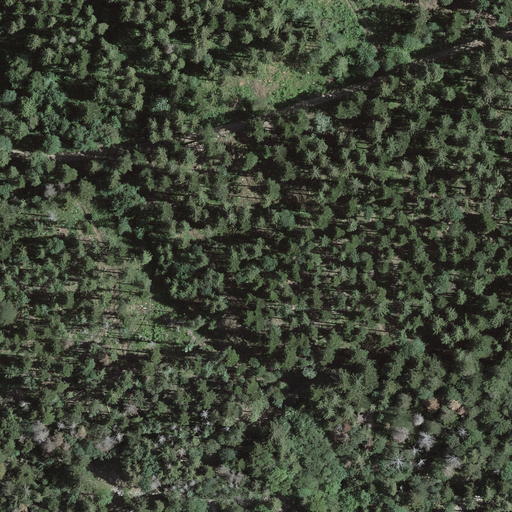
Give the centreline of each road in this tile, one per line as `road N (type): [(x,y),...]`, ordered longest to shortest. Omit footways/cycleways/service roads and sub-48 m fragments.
road 1 (track): [(511,469),(442,478),(349,469),(278,498),(222,501),(136,488),(88,469),(94,453),(181,457),(237,438),(314,379),(511,287)]
road 2 (track): [(511,33),(192,139),(60,157),(0,150)]
